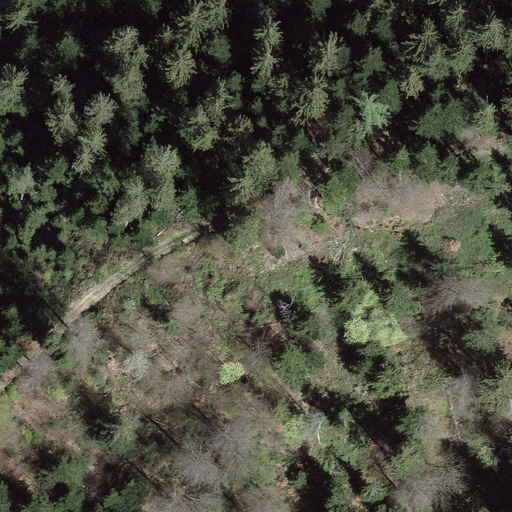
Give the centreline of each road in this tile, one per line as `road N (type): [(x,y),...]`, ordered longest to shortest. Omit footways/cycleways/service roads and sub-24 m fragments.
road 1 (track): [(511,98),(317,191),(182,234),(107,287),(0,388)]
road 2 (track): [(511,166),(317,191)]
